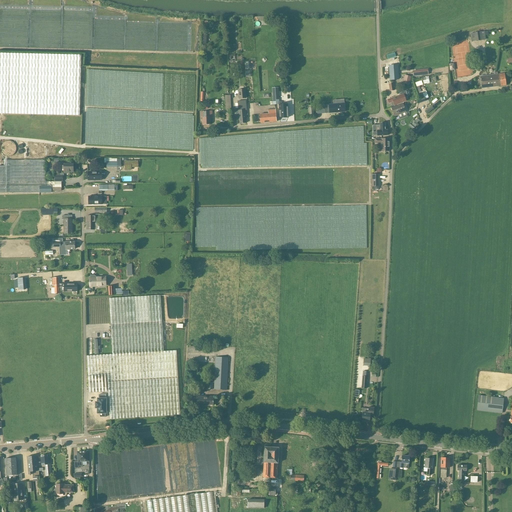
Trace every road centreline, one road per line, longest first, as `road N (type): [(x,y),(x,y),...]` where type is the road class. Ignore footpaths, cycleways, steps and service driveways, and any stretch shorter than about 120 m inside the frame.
road 1 (tertiary): [(85,439),(240,424),(375,437)]
road 2 (residential): [(85,439),(81,158)]
road 3 (unclassified): [(375,437),(391,159)]
road 4 (residential): [(382,114),(216,128)]
road 5 (tertiary): [(375,437),(511,453)]
road 6 (residential): [(391,159),(446,101),(495,88)]
